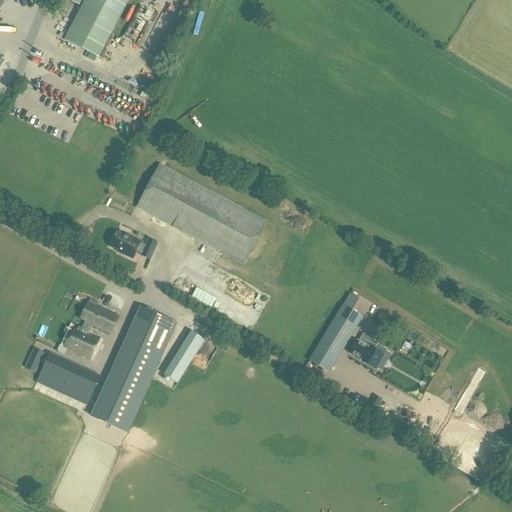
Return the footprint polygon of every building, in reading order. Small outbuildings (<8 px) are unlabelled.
[(86,0),(67,37),(102,55),(130,0),(86,0)] [(121,37),(133,43),(150,10),(139,4),(121,37)] [(49,22),(47,31),(57,34),(59,24),(49,22)] [(49,74),(55,71),(51,65),(46,68),(49,74)] [(161,164),(137,208),(244,266),(268,222),(161,164)] [(109,207),(106,216),(116,219),(119,210),(109,207)] [(112,243),(110,248),(119,252),(119,253),(135,260),(138,253),(142,255),(141,257),(151,261),(159,243),(149,239),(146,246),(141,244),(142,242),(126,235),(126,236),(117,232),(115,237),(113,238),(111,241),(112,243)] [(39,270),(47,262),(38,252),(30,259),(39,270)] [(73,330),(65,348),(92,360),(100,341),(89,336),(94,325),(112,334),(119,319),(88,304),(82,319),(87,322),(85,327),(87,328),(85,332),(80,330),(78,333),(73,330)] [(344,304),(311,360),(329,371),(362,315),(344,304)] [(126,431),(175,323),(148,311),(99,419),(126,431)] [(184,333),(158,380),(173,388),(199,341),(184,333)] [(369,347),(357,340),(349,353),(361,360),(375,369),(383,355),(369,347)] [(44,354),(34,350),(26,369),(36,373),(44,354)] [(50,354),(37,383),(88,406),(101,377),(50,354)] [(375,395),(368,407),(375,411),(382,399),(375,395)]
